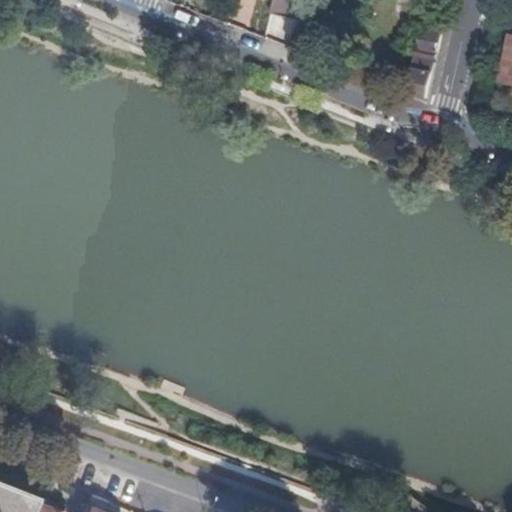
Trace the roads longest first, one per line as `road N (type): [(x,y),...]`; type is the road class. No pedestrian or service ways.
road 1 (residential): [(110,0),(445,132)]
road 2 (residential): [(258,511),(0,417)]
road 3 (residential): [(474,0),(445,132)]
